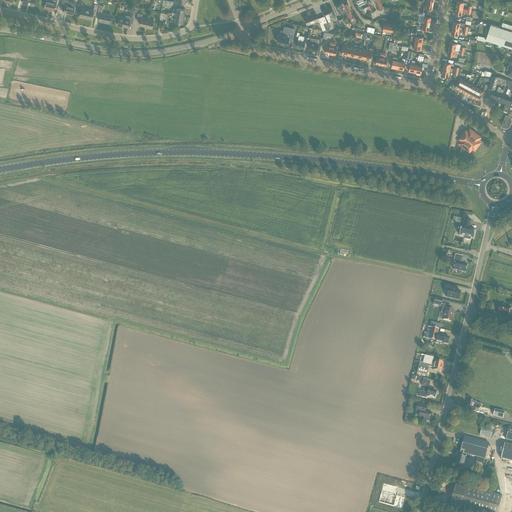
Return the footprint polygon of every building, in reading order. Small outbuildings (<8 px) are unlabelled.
[(45,0),(44,8),(54,10),(55,7),(58,8),(59,0),(61,0),(60,0),(51,0),(51,1),(45,0)] [(65,13),(65,12),(73,14),(75,4),(68,3),(69,0),(68,0),(61,0),(60,8),(64,9),(63,13),(65,13)] [(343,2),(347,11),(348,13),(347,13),(351,20),(354,18),(353,15),(352,15),(351,11),(350,12),(348,10),(351,9),(347,0),(343,2)] [(368,0),(369,1),(370,0),(374,0),(378,9),(383,7),(379,0),(368,0)] [(347,14),(342,3),(336,6),(339,12),(342,11),(344,16),(347,14)] [(79,16),(91,19),(93,14),(96,15),(98,5),(95,4),(93,10),(81,7),(79,16)] [(99,21),(109,23),(111,15),(102,13),(103,6),(99,5),(98,12),(100,13),(99,21)] [(327,10),(331,18),(333,17),(335,21),(336,20),(337,24),(339,28),(342,27),(341,26),(339,20),(338,19),(337,20),(332,7),(328,9),(328,10),(327,10)] [(172,14),(185,16),(186,9),(176,8),(176,12),(172,11),(172,14)] [(135,10),(132,9),(130,16),(126,15),(125,18),(119,17),(117,25),(128,27),(129,22),(132,23),(135,10)] [(327,10),(328,10),(328,9),(322,12),(325,19),(326,19),(327,22),(325,23),(328,30),(330,29),(329,27),(331,26),(329,21),(332,19),(331,18),(327,10)] [(147,27),(152,28),(154,20),(141,17),(142,14),(138,13),(136,20),(140,21),(140,25),(147,27)] [(319,20),(316,13),(304,17),(307,24),(310,23),(311,24),(319,20)] [(183,24),(185,16),(172,14),(171,17),(175,18),(174,22),(179,22),(179,23),(183,24)] [(430,24),(422,22),(419,22),(419,25),(422,25),(421,29),(429,30),(430,24)] [(511,24),(503,22),(501,27),(511,31),(511,24)] [(328,30),(325,23),(320,25),(323,31),(326,29),(326,31),(328,30)] [(393,24),(383,23),(382,31),(392,32),(393,24)] [(511,31),(491,24),(486,39),(511,47),(511,31)] [(283,31),(285,32),(284,36),(280,35),(278,42),(288,45),(289,39),(292,39),(295,29),(284,27),(283,31)] [(296,46),(304,48),(305,42),(303,42),(304,36),(299,35),(298,41),(297,41),(296,46)] [(309,49),(317,51),(319,45),(317,44),(318,39),(311,38),(309,43),(311,43),(309,49)] [(346,45),(347,43),(344,42),(341,54),(348,56),(350,46),(346,45)] [(457,43),(450,42),(448,48),(458,50),(459,48),(456,47),(457,43)] [(354,46),(351,46),(350,46),(348,56),(355,57),(357,45),(354,44),(354,46)] [(365,49),(361,48),(362,46),(359,45),(356,57),(363,59),(365,49)] [(380,65),(382,57),(383,52),(384,48),(381,47),(380,55),(381,55),(380,57),(377,56),(375,63),(380,65)] [(369,50),(365,49),(363,59),(370,60),(372,48),(369,48),(369,50)] [(458,50),(448,48),(447,55),(457,56),(458,50)] [(401,62),(399,61),(397,68),(403,70),(405,62),(405,59),(402,58),(401,62)] [(443,68),(450,70),(453,70),(453,68),(450,68),(451,63),(444,62),(443,68)] [(495,89),(499,76),(492,74),(488,87),(495,89)] [(459,89),(464,80),(460,78),(455,87),(459,89)] [(468,82),(464,80),(459,89),(463,91),(468,82)] [(463,91),(467,93),(472,84),(468,82),(463,91)] [(472,84),(467,93),(471,96),(476,86),(472,84)] [(480,88),(476,86),(471,96),(475,98),(480,88)] [(511,97),(502,94),(504,89),(498,87),(496,92),(493,91),(490,99),(499,102),(497,108),(511,113),(511,108),(511,97)] [(484,90),(480,88),(475,98),(479,100),(484,90)] [(472,148),(474,149),(480,142),(478,140),(481,137),(470,128),(467,132),(465,130),(459,138),(461,139),(459,143),(470,151),(472,148)] [(472,221),(465,220),(463,230),(462,229),(460,238),(465,239),(465,242),(469,243),(470,240),(473,241),(475,233),(470,231),(472,221)] [(454,270),(466,273),(468,264),(464,263),(464,262),(461,261),(463,256),(455,255),(454,262),(455,262),(454,270)] [(446,297),(458,300),(460,292),(456,291),(457,287),(446,285),(445,292),(447,292),(446,297)] [(451,322),(453,311),(448,310),(449,306),(443,304),(441,313),(444,313),(443,320),(451,322)] [(500,306),(499,311),(498,313),(509,316),(509,315),(511,316),(511,318),(511,322),(511,309),(505,307),(505,306),(505,305),(504,305),(503,305),(502,305),(502,306),(500,306)] [(439,330),(428,327),(425,339),(435,341),(435,342),(442,344),(442,343),(448,344),(449,338),(437,335),(439,330)] [(424,356),(423,363),(442,368),(443,363),(435,361),(435,364),(432,363),(433,358),(424,356)] [(420,362),(417,373),(426,375),(428,367),(434,368),(433,370),(441,372),(442,368),(429,365),(423,363),(420,362)] [(420,392),(419,397),(426,399),(427,397),(429,397),(435,398),(436,392),(431,391),(431,390),(428,389),(429,387),(430,384),(423,382),(422,386),(424,387),(423,392),(420,392)] [(467,409),(479,412),(480,408),(481,408),(481,405),(476,404),(477,403),(469,401),(468,405),(467,409)] [(426,407),(417,405),(416,412),(420,413),(418,418),(429,421),(431,413),(424,412),(426,407)] [(493,416),(503,418),(504,412),(495,410),(493,416)] [(490,437),(492,430),(482,428),(480,435),(490,437)] [(489,443),(465,437),(464,441),(463,441),(459,457),(458,456),(455,465),(467,468),(471,456),(476,457),(475,462),(484,464),(489,443)] [(501,459),(511,461),(511,446),(504,444),(501,459)] [(497,511),(501,496),(455,484),(449,508),(465,511),(497,511)] [(381,494),(379,504),(393,508),(393,509),(403,511),(406,499),(396,497),(396,498),(391,497),(389,506),(384,505),(385,502),(380,500),(382,494),(381,494)]
